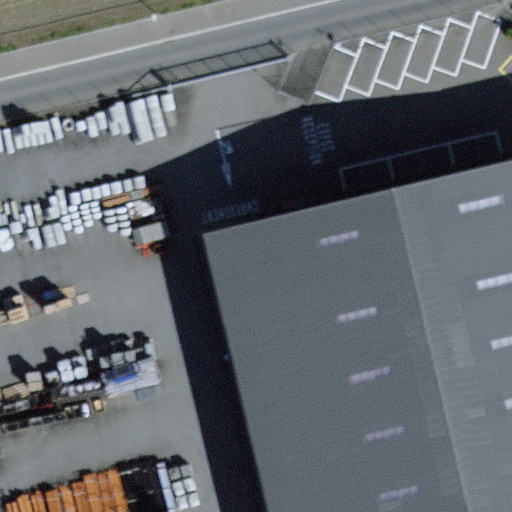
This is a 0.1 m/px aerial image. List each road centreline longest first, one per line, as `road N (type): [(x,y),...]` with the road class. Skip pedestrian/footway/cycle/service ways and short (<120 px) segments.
road 1 (unknown): [(192,52),(215,358),(242,511)]
road 2 (unclassified): [(418,0),(0,97)]
